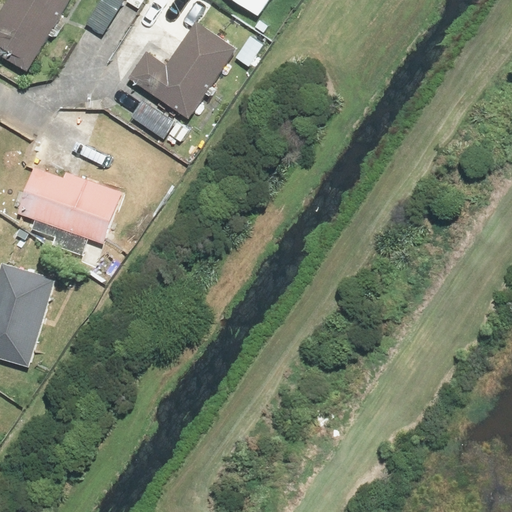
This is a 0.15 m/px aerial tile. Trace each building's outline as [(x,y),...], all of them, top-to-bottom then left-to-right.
[(0,54),(31,72),(71,0),(9,0),(0,16),(0,54)] [(108,0),(95,21),(115,33),(133,4),(146,12),(152,0),(108,0)] [(224,0),(255,19),(267,0),(224,0)] [(188,115),(228,54),(169,15),(128,77),(188,115)] [(149,100),(137,118),(176,143),(187,125),(149,100)] [(43,160),(23,217),(101,244),(120,186),(43,160)] [(0,276),(0,352),(34,359),(51,280),(1,269),(0,276)]
